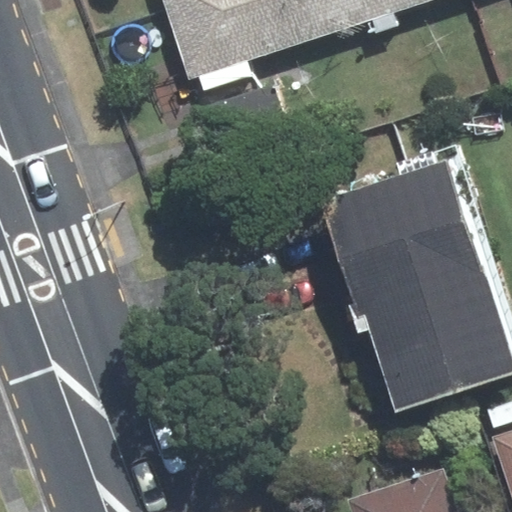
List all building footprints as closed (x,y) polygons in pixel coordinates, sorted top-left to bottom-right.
[(149,0),(176,82),(187,78),(191,91),(239,76),(235,62),(359,22),(364,35),(386,28),(381,15),(376,0),(149,0)] [(376,0),(381,15),(426,0),(376,0)] [(494,21),(476,28),(485,52),(504,45),(494,21)] [(264,89),(215,106),(232,155),(281,139),(264,89)] [(329,194),(312,228),(341,319),(346,317),(379,416),(499,376),(495,364),(511,358),(511,297),(476,309),(429,162),(418,166),(414,154),(377,165),(381,176),(329,194)] [(511,413),(507,400),(480,410),(487,431),(511,421),(511,413)] [(511,511),(511,430),(482,441),(505,511),(511,511)] [(447,511),(435,473),(339,504),(341,511),(447,511)]
